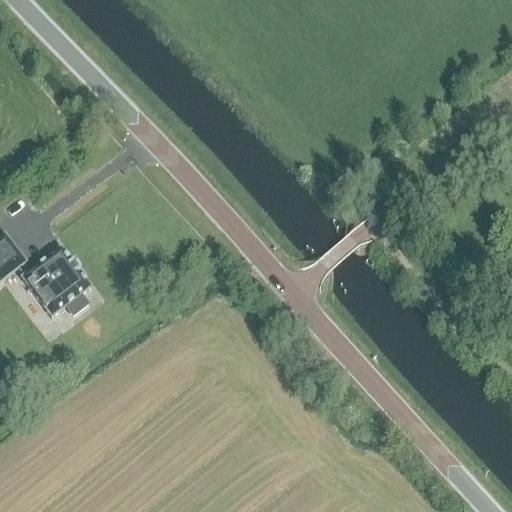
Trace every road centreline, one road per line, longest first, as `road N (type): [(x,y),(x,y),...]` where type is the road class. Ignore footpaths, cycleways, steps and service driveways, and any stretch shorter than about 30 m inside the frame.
road 1 (secondary): [(292,295),(16,0)]
road 2 (secondary): [(292,295),(488,511)]
road 3 (unclassified): [(292,295),(511,119)]
